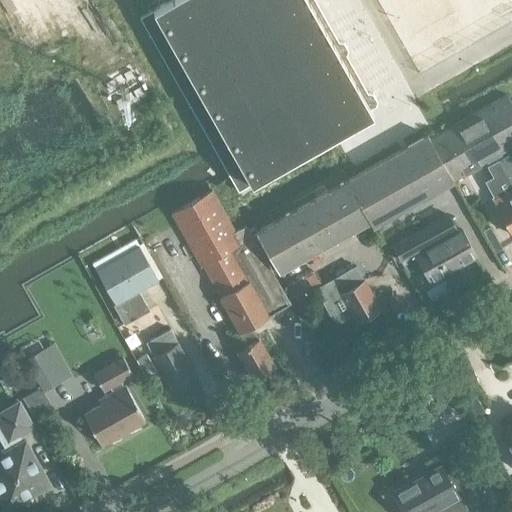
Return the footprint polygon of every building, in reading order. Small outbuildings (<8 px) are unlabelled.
[(167,0),(151,9),(138,17),(226,170),(237,190),(250,182),(256,179),(326,140),(338,133),(345,129),(366,117),(371,114),(368,108),(374,105),(375,101),(371,93),(366,92),(345,54),(346,50),(342,42),(337,41),(315,0),(167,0)] [(452,181),(511,146),(511,103),(508,96),(429,141),(452,181)] [(368,217),(373,227),(452,181),(429,141),(426,135),(346,180),(368,217)] [(496,161),(511,188),(511,157),(509,153),(496,161)] [(491,199),(511,236),(511,235),(511,188),(496,161),(486,166),(493,177),(484,181),(494,198),(491,199)] [(254,232),(276,270),(368,217),(346,180),(254,232)] [(202,265),(219,296),(249,279),(268,314),(288,303),(245,225),(235,231),(212,189),(170,212),(200,267),(202,265)] [(431,281),(476,257),(461,229),(457,232),(448,216),(394,245),(404,263),(417,256),(431,281)] [(139,292),(159,281),(138,244),(96,268),(115,304),(113,305),(124,324),(150,310),(139,292)] [(320,284),(339,315),(352,307),(359,320),(381,307),(356,263),(320,284)] [(249,279),(219,296),(239,331),(251,324),(268,314),(249,279)] [(246,345),(236,350),(253,379),(275,367),(259,337),(258,338),(251,324),(239,331),(238,331),(246,345)] [(169,329),(147,341),(171,385),(194,373),(169,329)] [(44,390),(64,379),(47,347),(25,358),(44,390)] [(147,354),(136,360),(146,377),(156,371),(147,354)] [(113,390),(104,395),(99,397),(101,402),(84,411),(101,442),(145,418),(126,383),(124,384),(121,378),(133,371),(124,356),(95,371),(104,387),(110,384),(113,390)] [(0,506),(2,509),(49,483),(25,440),(23,441),(18,433),(34,425),(20,401),(0,412),(0,432),(5,442),(7,441),(10,445),(0,450),(0,506)] [(511,424),(502,430),(509,442),(509,443),(511,447),(511,424)] [(398,508),(401,507),(403,511),(431,511),(437,509),(438,511),(459,511),(465,509),(463,504),(476,497),(461,469),(447,476),(440,465),(393,492),(395,496),(393,497),(398,508)] [(488,474),(495,489),(507,483),(500,468),(488,474)]
